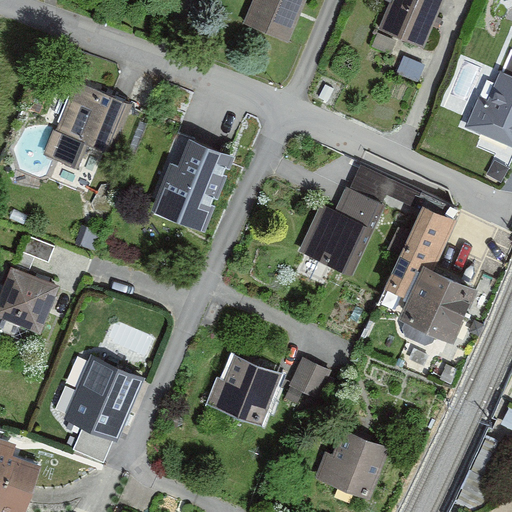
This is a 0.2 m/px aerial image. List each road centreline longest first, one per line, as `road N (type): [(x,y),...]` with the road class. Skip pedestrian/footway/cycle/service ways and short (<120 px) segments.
road 1 (residential): [(288,118),(193,310),(140,486)]
road 2 (residential): [(0,5),(288,118)]
road 3 (residential): [(288,118),(511,215)]
road 4 (residential): [(336,0),(288,118)]
